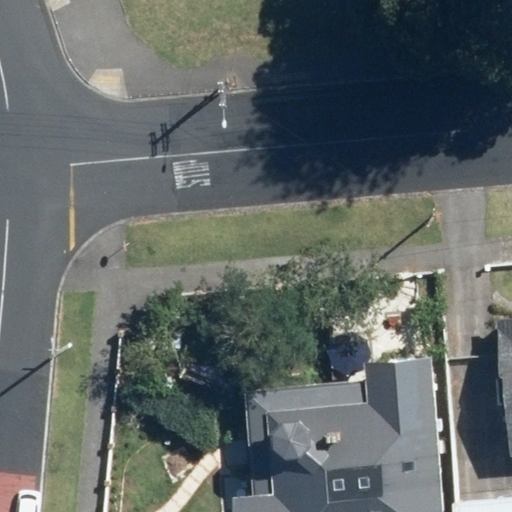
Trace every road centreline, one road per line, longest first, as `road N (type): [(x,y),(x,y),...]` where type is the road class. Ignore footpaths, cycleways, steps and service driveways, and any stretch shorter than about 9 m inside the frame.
road 1 (residential): [(13,167),(511,124)]
road 2 (tertiary): [(13,167),(0,342)]
